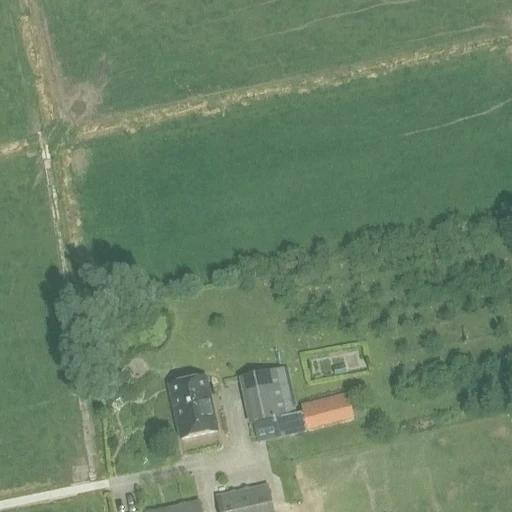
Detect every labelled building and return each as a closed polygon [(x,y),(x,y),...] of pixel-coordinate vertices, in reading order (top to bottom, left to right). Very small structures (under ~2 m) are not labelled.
[(245,395),(286,385),(283,369),(242,378),(245,395)] [(206,380),(170,387),(181,441),(217,433),(206,380)] [(353,416),(350,404),(347,394),(301,405),(307,431),(354,419),(353,416)] [(297,419),(275,424),(279,440),(301,434),(297,419)] [(219,511),(273,511),(267,486),(217,497),(219,511)] [(201,511),(199,501),(152,511),(201,511)]
